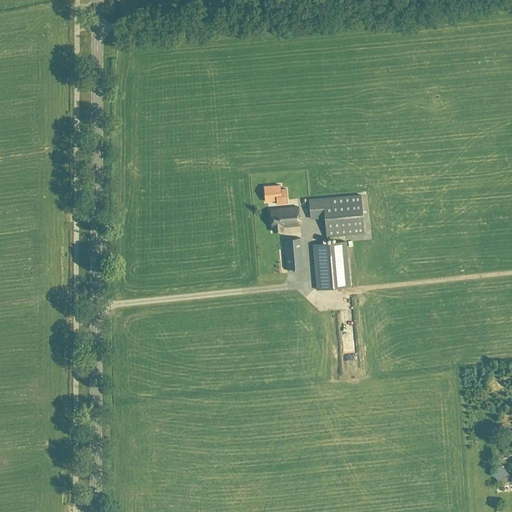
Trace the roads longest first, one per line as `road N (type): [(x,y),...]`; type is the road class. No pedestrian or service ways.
road 1 (secondary): [(93,511),(93,0)]
road 2 (track): [(92,30),(401,0)]
